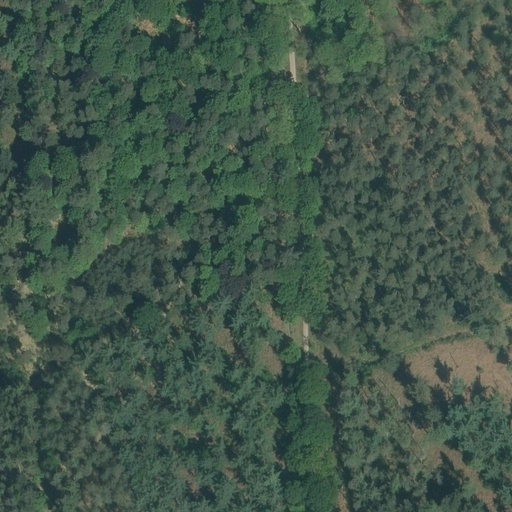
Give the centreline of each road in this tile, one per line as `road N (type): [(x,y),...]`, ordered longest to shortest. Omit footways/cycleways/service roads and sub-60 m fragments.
road 1 (unknown): [(289,511),(279,206),(287,180),(342,123),(356,62)]
road 2 (track): [(316,511),(302,83)]
road 3 (unknown): [(302,83),(485,0)]
